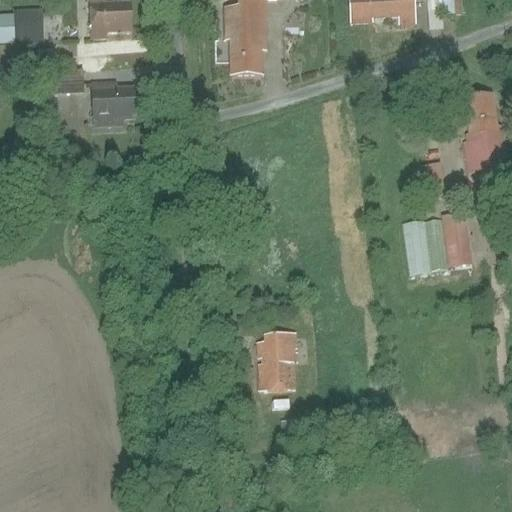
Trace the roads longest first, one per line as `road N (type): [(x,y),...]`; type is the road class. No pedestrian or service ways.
road 1 (unclassified): [(185,127),(193,338),(214,511)]
road 2 (unclassified): [(185,127),(511,24)]
road 3 (track): [(186,154),(86,202),(28,263)]
road 4 (unclassified): [(180,0),(185,127)]
